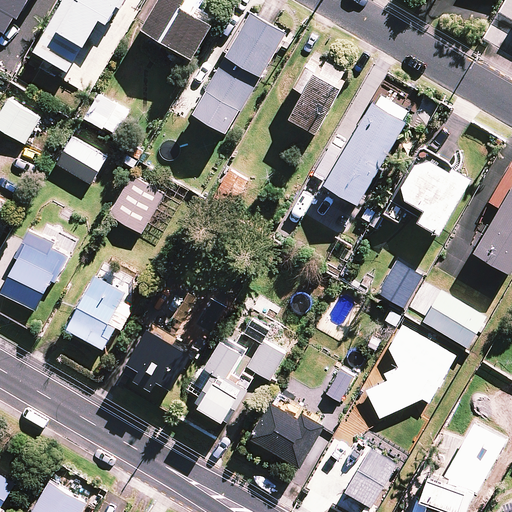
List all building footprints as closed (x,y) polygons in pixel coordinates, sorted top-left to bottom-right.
[(0,0),(0,31),(5,24),(12,28),(29,0),(0,0)] [(63,0),(37,49),(47,55),(41,66),(91,94),(143,0),(63,0)] [(209,10),(201,5),(203,0),(160,0),(146,25),(152,28),(144,41),(164,53),(172,40),(194,54),(214,20),(205,15),(209,10)] [(246,22),(221,62),(223,63),(196,108),(230,128),(256,83),(257,84),(281,44),(246,22)] [(346,67),(329,58),(326,63),(312,55),(297,83),(306,89),(292,114),(318,129),(346,78),(341,75),(346,67)] [(410,108),(383,92),(378,100),(375,99),(328,180),(362,199),(408,118),(405,117),(410,108)] [(131,109),(100,93),(88,116),(118,133),(131,109)] [(42,115),(9,97),(0,114),(0,126),(27,141),(42,115)] [(110,158),(75,136),(59,161),(94,183),(110,158)] [(422,217),(443,228),(470,176),(420,151),(400,190),(428,205),(422,217)] [(167,191),(135,172),(112,212),(144,231),(167,191)] [(511,190),(511,191),(499,184),(491,200),(501,205),(476,248),(511,268),(511,190)] [(72,256),(68,254),(70,248),(35,229),(2,289),(38,308),(54,279),(58,282),(72,256)] [(424,274),(398,259),(380,291),(406,306),(424,274)] [(331,275),(316,269),(310,284),(325,290),(331,275)] [(134,289),(99,270),(69,326),(106,346),(118,322),(123,325),(134,305),(127,301),(134,289)] [(440,292),(424,283),(408,309),(470,345),(487,315),(441,289),(440,292)] [(174,331),(154,319),(132,356),(144,363),(137,373),(155,384),(161,374),(174,381),(203,332),(182,319),(174,331)] [(456,352),(404,323),(391,345),(400,364),(386,371),(389,378),(368,388),(381,414),(431,397),(456,352)] [(247,348),(223,334),(207,362),(216,368),(200,397),(244,423),(258,399),(228,381),(247,348)] [(288,352),(264,338),(249,365),(273,378),(288,352)] [(302,414),(273,397),(251,435),(301,463),(325,420),(305,408),(302,414)] [(464,511),(507,437),(476,419),(444,475),(433,469),(419,494),(422,495),(412,511),(458,511),(460,510),(464,511)] [(399,459),(372,444),(346,489),(372,504),(399,459)] [(0,511),(1,511),(0,511),(0,510),(17,480),(0,470),(0,511)] [(82,511),(89,499),(50,478),(32,511),(82,511)]
